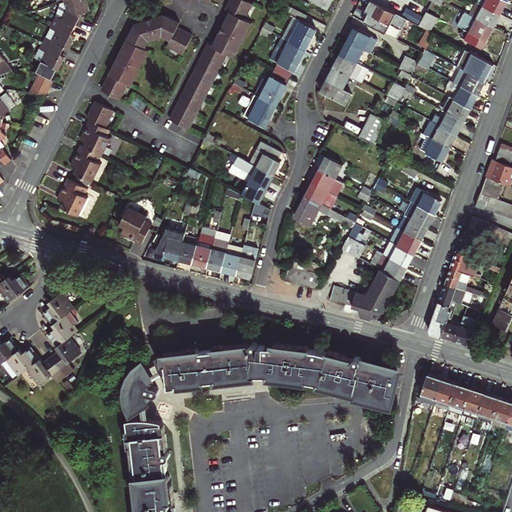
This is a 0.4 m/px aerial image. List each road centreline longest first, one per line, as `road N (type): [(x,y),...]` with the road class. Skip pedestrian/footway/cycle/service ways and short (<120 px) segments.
road 1 (residential): [(350,0),(306,86),(301,158),(257,301)]
road 2 (residential): [(511,64),(411,342)]
road 3 (residential): [(118,0),(3,232)]
road 4 (residential): [(257,301),(53,246)]
road 5 (residential): [(411,342),(257,301)]
